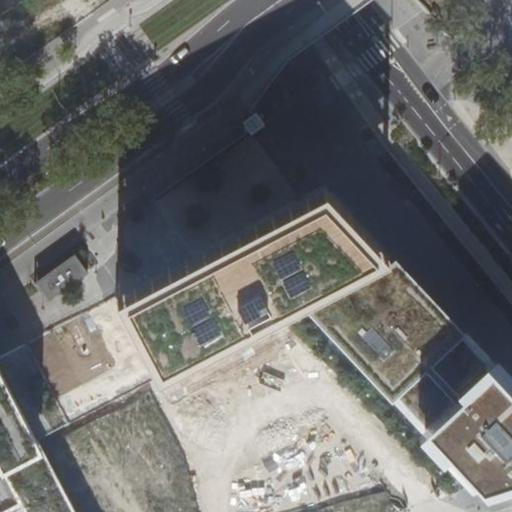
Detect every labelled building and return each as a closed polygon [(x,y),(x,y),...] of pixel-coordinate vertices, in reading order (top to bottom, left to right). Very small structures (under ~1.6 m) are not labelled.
[(511,87),(502,96),(511,106),(511,87)] [(250,108),(235,117),(244,131),(259,121),(250,108)] [(165,269),(136,285),(190,347),(278,312),(306,298),(388,255),(323,186),(165,269)] [(511,387),(388,255),(306,298),(480,485),(511,475),(511,387)] [(0,511),(76,511),(0,366),(0,511)]
